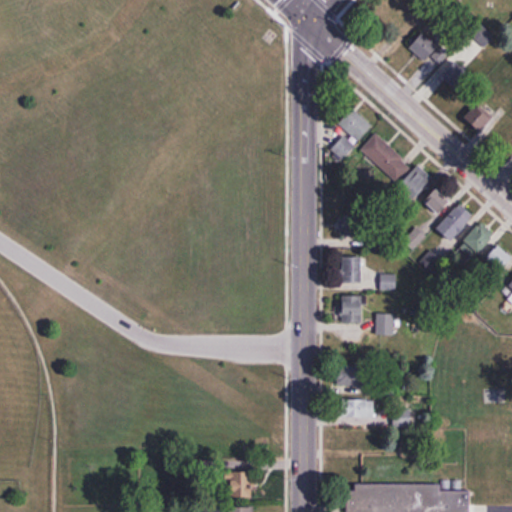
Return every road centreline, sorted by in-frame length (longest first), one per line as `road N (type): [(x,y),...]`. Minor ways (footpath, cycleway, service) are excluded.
road 1 (tertiary): [(303,511),(308,17)]
road 2 (tertiary): [(308,17),(511,201)]
